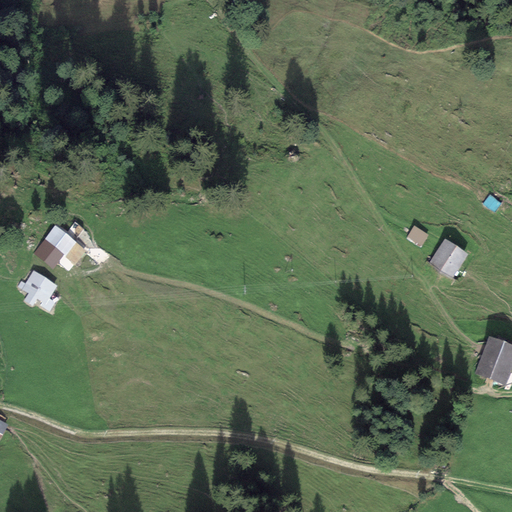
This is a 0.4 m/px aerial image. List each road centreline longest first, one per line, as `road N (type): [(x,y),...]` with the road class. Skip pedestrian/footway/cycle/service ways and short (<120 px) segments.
road 1 (track): [(0,406),(81,432),(224,433),(348,465),(511,493)]
road 2 (track): [(55,272),(108,268),(203,288),(451,381),(511,393)]
road 3 (track): [(210,0),(326,134),(457,330),(511,342)]
